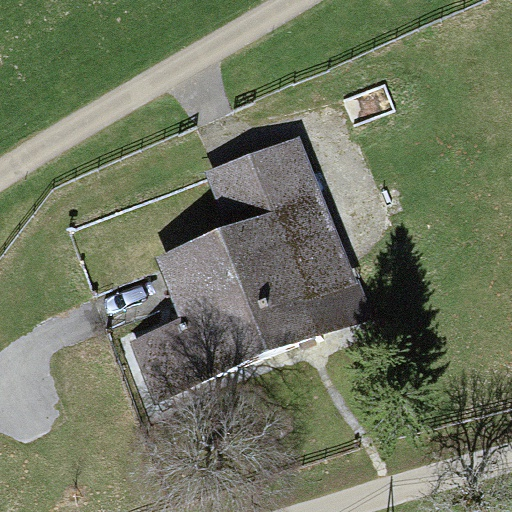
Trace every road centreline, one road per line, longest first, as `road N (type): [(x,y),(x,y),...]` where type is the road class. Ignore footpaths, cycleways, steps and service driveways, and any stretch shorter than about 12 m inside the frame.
road 1 (residential): [(290,0),(0,171)]
road 2 (unclassified): [(316,511),(511,456)]
